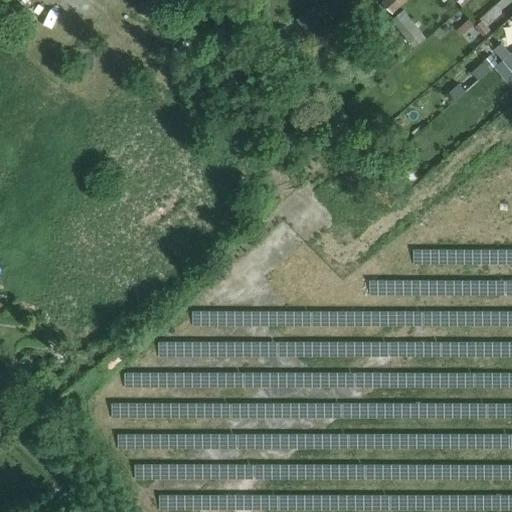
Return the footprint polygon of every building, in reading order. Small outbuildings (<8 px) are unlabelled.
[(393,14),(407,0),(381,0),(381,1),(393,14)] [(332,30),(315,6),(297,19),(314,43),(332,30)] [(391,20),(414,48),(426,37),(404,10),(391,20)] [(176,12),(161,29),(175,42),(191,25),(176,12)] [(115,351),(124,344),(122,342),(98,363),(99,365),(100,365),(107,373),(122,360),(115,351)]
